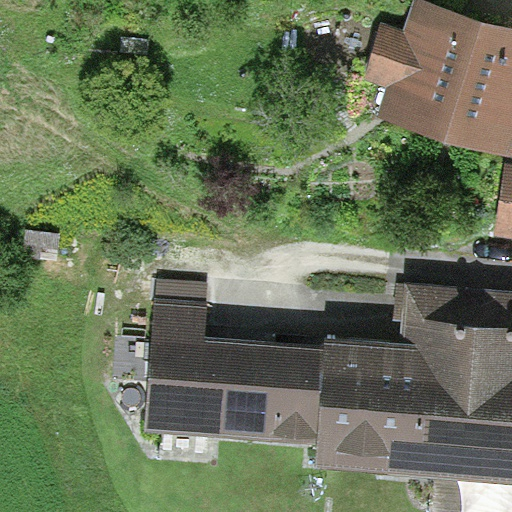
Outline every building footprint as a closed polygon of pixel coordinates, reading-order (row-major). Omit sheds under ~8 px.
[(507,136),(511,120),(511,20),(441,0),(414,0),(405,32),(380,25),(368,66),(395,74),(387,101),(507,136)] [(511,163),(503,162),(496,223),(511,224),(511,163)] [(53,231),(24,230),(24,254),(52,254),(53,231)] [(314,346),(309,440),(308,462),(506,474),(507,454),(511,453),(511,296),(393,290),(390,341),(315,337),(314,346)] [(197,313),(150,311),(143,431),(309,440),(314,346),(195,339),(197,313)]
